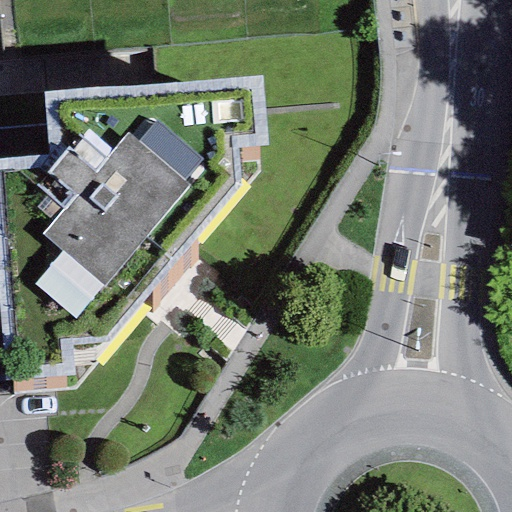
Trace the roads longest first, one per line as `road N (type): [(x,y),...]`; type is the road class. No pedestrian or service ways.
road 1 (residential): [(412,433),(431,123)]
road 2 (residential): [(412,433),(346,447),(307,481),(292,511)]
road 3 (residential): [(511,511),(494,478),(466,452),(412,433)]
road 4 (residential): [(431,123),(463,0)]
road 5 (residential): [(416,0),(431,123)]
